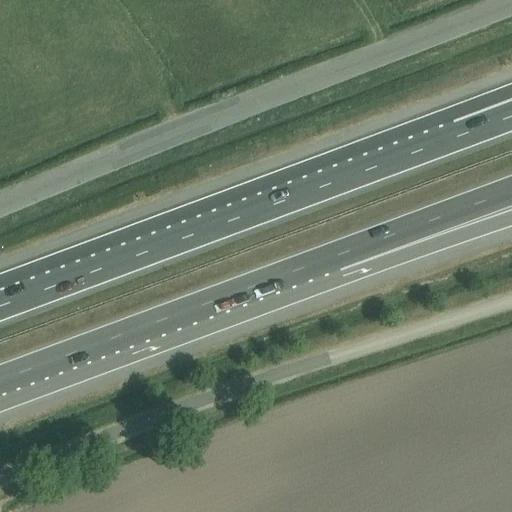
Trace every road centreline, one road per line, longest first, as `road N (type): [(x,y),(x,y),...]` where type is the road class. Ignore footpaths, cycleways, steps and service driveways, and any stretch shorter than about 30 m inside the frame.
road 1 (unclassified): [(0,205),(511,2)]
road 2 (unclassified): [(0,476),(215,395),(511,300)]
road 3 (motorway): [(454,136),(0,304)]
road 4 (motorway): [(0,381),(331,257)]
road 5 (motorway): [(331,257),(511,190)]
road 6 (motorway): [(331,257),(511,217)]
